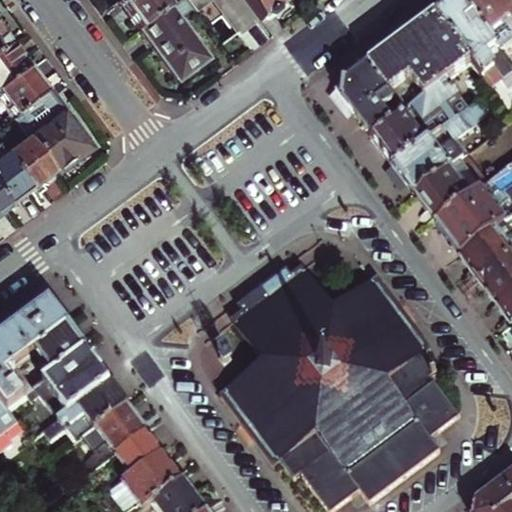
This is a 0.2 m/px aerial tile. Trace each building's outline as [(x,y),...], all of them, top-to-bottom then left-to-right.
[(139,33),(168,11),(160,0),(124,0),(118,4),(139,33)] [(186,0),(183,0),(168,11),(139,33),(179,86),(209,64),(181,27),(198,15),(186,0)] [(186,0),(198,15),(215,2),(224,14),(241,0),(186,0)] [(258,20),(242,0),(241,0),(224,14),(239,34),(258,20)] [(242,0),(258,20),(261,24),(292,0),(242,0)] [(462,0),(459,0),(437,17),(472,65),(489,87),(502,77),(483,52),(487,49),(498,63),(505,58),(499,49),(462,0)] [(511,0),(462,0),(499,49),(504,50),(511,44),(511,0)] [(404,115),(448,82),(472,65),(437,17),(368,68),(404,115)] [(0,55),(12,47),(0,30),(0,55)] [(12,47),(0,55),(0,93),(30,71),(12,47)] [(372,139),(404,115),(368,68),(337,91),(366,131),(372,139)] [(0,99),(15,119),(31,107),(47,94),(30,71),(0,93),(0,99)] [(448,82),(404,115),(372,139),(393,166),(469,110),(448,82)] [(477,104),(469,110),(393,166),(416,196),(452,169),(438,151),(441,148),(449,148),(471,131),(470,129),(487,117),(477,104)] [(45,127),(31,107),(15,119),(13,120),(28,140),(45,127)] [(28,140),(30,143),(55,176),(89,151),(62,114),(45,127),(28,140)] [(0,135),(0,152),(32,194),(55,176),(30,143),(18,152),(4,132),(0,135)] [(32,194),(0,152),(0,199),(9,211),(32,194)] [(461,163),(452,169),(416,196),(437,224),(482,190),(461,163)] [(511,168),(482,190),(437,224),(461,256),(505,224),(511,218),(511,216),(505,207),(511,201),(511,168)] [(0,217),(9,211),(0,199),(0,217)] [(461,256),(480,281),(511,256),(511,233),(505,224),(461,256)] [(511,256),(480,281),(498,306),(511,295),(511,256)] [(198,363),(216,387),(219,384),(226,393),(221,398),(275,469),(281,464),(294,481),(301,476),(328,511),(336,511),(360,494),(370,508),(441,453),(431,439),(460,418),(430,379),(437,374),(423,357),(431,351),(376,280),(335,311),(302,268),(232,322),(236,327),(205,351),(208,355),(198,363)] [(511,295),(498,306),(511,324),(511,295)] [(0,398),(10,412),(32,395),(15,372),(38,353),(70,330),(58,314),(50,314),(42,314),(0,344),(0,398)] [(56,377),(88,354),(70,330),(38,353),(56,377)] [(66,419),(112,385),(88,354),(56,377),(33,395),(42,407),(51,400),(66,419)] [(129,409),(112,385),(66,419),(45,435),(53,446),(68,435),(78,447),(86,441),(129,409)] [(10,412),(0,398),(0,439),(20,425),(10,412)] [(149,435),(129,409),(86,441),(97,455),(108,447),(117,458),(149,435)] [(110,494),(123,511),(144,511),(155,504),(184,482),(149,435),(117,458),(132,478),(110,494)] [(504,511),(511,506),(511,475),(474,505),(472,511),(504,511)] [(161,511),(206,511),(184,482),(155,504),(161,511)]
